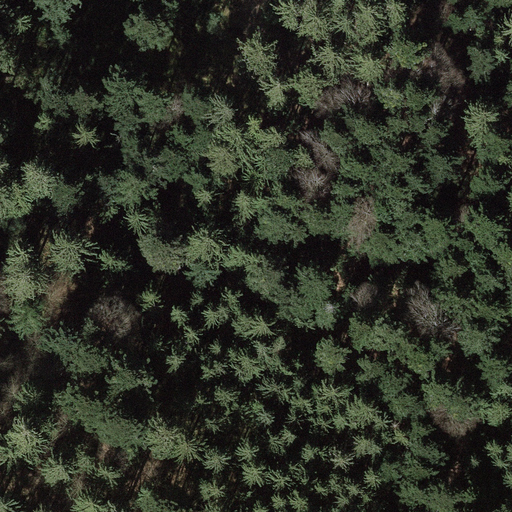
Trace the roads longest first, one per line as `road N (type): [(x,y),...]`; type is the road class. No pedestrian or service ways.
road 1 (track): [(237,511),(232,467),(42,165),(0,80)]
road 2 (track): [(381,511),(511,438)]
